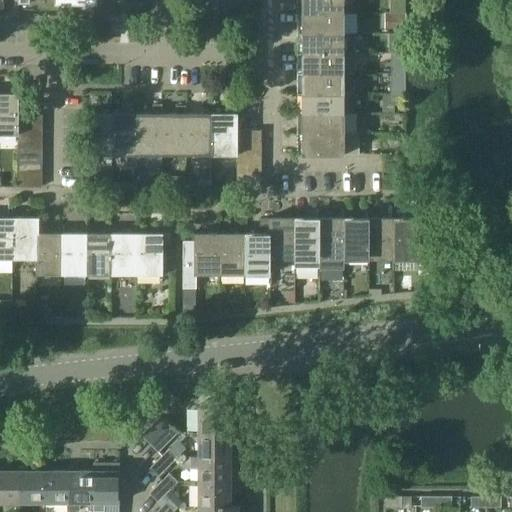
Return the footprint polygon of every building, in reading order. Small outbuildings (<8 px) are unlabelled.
[(301,0),(302,14),(343,14),(343,0),(301,0)] [(405,29),(405,13),(391,13),(391,29),(405,29)] [(302,14),(302,34),(343,34),(343,14),(302,14)] [(343,54),(343,34),(302,34),(301,53),(343,54)] [(405,41),(390,41),(389,41),(389,52),(405,52),(405,41)] [(355,54),(343,54),(301,53),(301,74),(343,74),(355,74),(355,54)] [(405,60),(391,60),(391,73),(405,73),(405,60)] [(343,94),(343,93),(343,74),(301,74),(301,94),(343,94)] [(17,126),(17,114),(17,93),(0,92),(0,133),(17,134),(17,126)] [(343,93),(343,94),(301,94),(301,114),(343,114),(357,113),(355,113),(355,93),(343,93)] [(86,154),(111,154),(111,113),(86,112),(86,154)] [(136,113),(111,113),(111,154),(136,154),(136,113)] [(136,154),(160,154),(160,113),(136,113),(136,154)] [(160,154),(184,154),(184,113),(176,113),(160,113),(160,154)] [(186,113),(184,113),(184,154),(210,154),(210,113),(186,113)] [(210,154),(237,154),(237,142),(237,130),(237,113),(210,113),(210,154)] [(301,133),(343,133),(359,133),(357,133),(357,113),(343,114),(301,114),(301,133)] [(41,114),(17,114),(17,126),(41,126),(41,114)] [(41,138),(41,126),(17,126),(17,134),(17,138),(41,138)] [(237,130),(237,142),(261,142),(261,130),(237,130)] [(343,133),(301,133),(301,154),(343,154),(359,153),(359,133),(343,133)] [(41,150),(41,138),(17,138),(17,150),(41,150)] [(237,142),(237,154),(261,154),(261,142),(237,142)] [(41,161),(41,150),(17,150),(17,162),(41,162),(41,161)] [(237,154),(237,166),(261,166),(261,154),(237,154)] [(17,162),(17,174),(41,174),(41,162),(17,162)] [(237,166),(237,178),(261,178),(261,166),(237,166)] [(41,186),(41,174),(17,174),(17,186),(41,186)] [(177,190),(186,190),(186,177),(177,177),(177,190)] [(261,190),(261,178),(237,178),(237,190),(261,190)] [(188,179),(188,189),(198,188),(198,179),(188,179)] [(212,180),(212,190),(222,190),(222,180),(212,180)] [(112,181),(112,189),(112,194),(137,194),(137,189),(137,182),(112,181)] [(10,216),(0,215),(0,257),(10,257),(10,216)] [(38,216),(10,216),(10,257),(36,257),(37,257),(37,231),(38,231),(38,216)] [(268,216),(268,218),(268,232),(269,232),(270,257),(271,257),(271,258),(293,258),(293,217),(268,216)] [(318,267),(318,217),(293,217),(293,258),(294,258),(294,267),(318,267)] [(343,259),(343,217),(318,217),(318,267),(319,267),(319,268),(344,269),(344,259),(343,259)] [(368,259),(368,217),(343,217),(343,259),(344,259),(368,259)] [(393,259),(393,217),(368,217),(368,259),(393,259)] [(419,221),(419,217),(393,217),(393,259),(419,259),(419,240),(428,240),(428,221),(419,221)] [(268,232),(268,218),(260,218),(259,232),(244,232),(243,274),(271,274),(271,258),(271,257),(270,257),(269,232),(268,232)] [(60,231),(38,231),(37,231),(37,257),(36,257),(36,274),(60,274),(60,231)] [(86,231),(60,231),(60,274),(86,274),(86,231)] [(111,274),(111,231),(86,231),(86,274),(111,274)] [(136,232),(111,231),(111,274),(136,274),(136,232)] [(162,232),(136,232),(136,274),(162,274),(162,256),(170,256),(170,244),(162,244),(162,232)] [(219,274),(219,232),(194,232),(194,240),(183,240),(183,288),(196,288),(196,274),(219,274)] [(243,274),(244,232),(219,232),(219,274),(243,274)] [(0,301),(0,317),(3,317),(12,317),(12,302),(0,301)] [(77,305),(77,317),(85,317),(85,305),(77,305)] [(198,406),(199,431),(230,431),(230,417),(236,417),(236,398),(217,398),(216,406),(198,406)] [(143,434),(151,442),(170,423),(162,415),(143,434)] [(178,431),(170,423),(151,442),(159,450),(178,431)] [(199,431),(199,456),(230,456),(230,441),(234,441),(234,432),(230,432),(230,431),(199,431)] [(170,448),(151,467),(159,475),(179,456),(170,448)] [(199,468),(199,481),(230,481),(236,481),(236,456),(230,456),(199,456),(189,456),(189,468),(199,468)] [(0,502),(20,502),(19,470),(4,470),(4,466),(0,466),(0,502)] [(19,470),(20,502),(44,502),(44,470),(28,470),(28,466),(19,466),(19,470)] [(69,470),(53,470),(53,466),(44,466),(44,470),(44,502),(69,502),(69,470)] [(69,510),(80,510),(80,502),(94,502),(94,470),(78,470),(78,466),(69,466),(69,470),(69,502),(69,510)] [(94,470),(94,502),(119,502),(119,466),(94,466),(94,470)] [(170,473),(150,492),(158,500),(178,481),(170,473)] [(236,481),(230,481),(199,481),(199,507),(207,507),(207,506),(230,506),(230,505),(230,491),(236,491),(236,481)] [(401,507),(401,496),(385,496),(385,507),(401,507)] [(421,506),(436,506),(436,496),(421,496),(421,506)] [(451,497),(436,496),(436,506),(451,507),(451,497)] [(471,507),(486,507),(486,496),(471,496),(471,507)] [(486,496),(486,507),(501,507),(501,496),(486,496)] [(170,498),(156,511),(172,511),(178,507),(170,498)]
